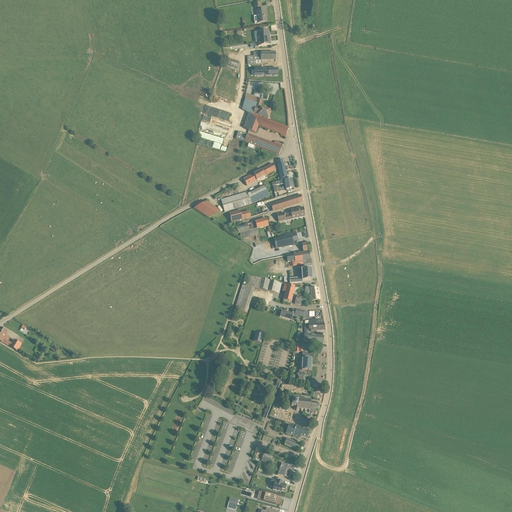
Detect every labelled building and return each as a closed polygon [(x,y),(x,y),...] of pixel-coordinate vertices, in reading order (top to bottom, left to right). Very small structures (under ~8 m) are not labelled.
[(260,5),(253,6),(253,11),(255,11),(256,13),(255,13),(255,19),(253,19),(254,26),(256,25),(256,26),(267,25),(266,19),(267,19),(266,12),(261,12),(260,5)] [(257,49),(270,47),(269,37),(268,38),(268,33),(257,34),(257,39),(255,39),(257,49)] [(246,59),(247,67),(261,67),(261,64),(275,64),(275,55),(253,55),(253,59),(246,59)] [(239,65),(224,60),(221,69),(236,74),(239,65)] [(261,71),(261,67),(247,67),(247,78),(254,79),(277,79),(277,71),(261,71)] [(252,99),(252,98),(245,96),(244,102),(241,112),(247,115),(248,115),(252,117),(253,117),(267,121),(270,113),(260,111),(262,102),(257,100),(256,100),(252,99)] [(280,137),(279,138),(285,140),(288,130),(252,117),(248,115),(242,130),(255,136),(258,129),(280,137)] [(235,141),(278,157),(282,147),(274,144),(273,147),(247,137),(246,137),(237,134),(235,141)] [(218,146),(198,140),(197,145),(216,151),(218,146)] [(283,166),(282,162),(276,164),(280,182),(286,180),(283,166)] [(272,166),(262,171),(243,182),(246,189),(256,183),(264,179),(275,173),(272,166)] [(283,187),(285,193),(293,191),(291,182),(280,183),(271,186),(272,189),(279,187),(283,187)] [(220,202),(224,215),(251,207),(269,198),(264,188),(247,197),(246,195),(220,202)] [(300,198),(265,208),(267,215),(302,205),(300,198)] [(276,217),(278,225),(304,219),(303,210),(290,213),(291,218),(284,219),(284,215),(276,217)] [(240,215),(240,213),(229,216),(231,225),(251,220),(249,213),(240,215)] [(259,242),(257,232),(268,229),(266,221),(235,230),(234,230),(236,229),(235,225),(228,227),(225,229),(226,232),(230,231),(234,239),(241,242),(254,239),(256,243),(259,242)] [(274,242),(273,243),(275,251),(293,248),(292,244),(297,243),(295,236),(273,241),(274,242)] [(309,245),(301,247),(302,254),(311,253),(309,245)] [(302,254),(286,258),(287,265),(289,264),(290,269),(292,268),(292,269),(310,266),(309,262),(310,262),(308,254),(302,254)] [(289,282),(289,286),(302,285),(302,284),(312,283),(311,271),(300,272),(301,281),(289,282)] [(254,291),(278,297),(281,286),(247,278),(245,288),(242,288),(234,311),(247,315),(254,291)] [(294,289),(283,287),(282,294),(285,295),(283,303),(291,305),(294,289)] [(319,302),(317,291),(305,289),(304,295),(307,296),(310,296),(311,304),(319,302)] [(305,300),(296,298),(294,307),(304,308),(305,300)] [(258,301),(256,308),(263,309),(264,302),(258,301)] [(304,314),(304,313),(295,312),(292,312),(291,316),(281,313),(279,320),(290,323),(292,319),(295,320),(295,318),(303,320),(303,321),(306,322),(308,314),(304,314)] [(319,313),(308,313),(308,319),(312,319),(312,321),(322,321),(322,318),(319,318),(319,313)] [(316,338),(312,338),(312,334),(325,333),(322,322),(308,322),(308,323),(304,323),(304,327),(303,327),(304,337),(303,337),(300,337),(300,333),(297,332),(296,342),(302,343),(302,344),(322,346),(323,339),(316,338)] [(0,343),(17,354),(21,347),(14,342),(11,346),(6,343),(7,340),(5,338),(7,335),(0,330),(0,343)] [(262,338),(255,335),(253,344),(260,346),(262,338)] [(305,378),(310,378),(311,357),(307,357),(307,356),(302,355),(301,373),(298,372),(298,382),(302,382),(303,379),(305,378)] [(281,384),(277,382),(274,391),(273,391),(272,392),(273,393),(271,399),(268,400),(268,402),(267,403),(268,405),(266,411),(264,411),(263,414),(264,415),(260,424),(264,425),(271,406),(273,406),(274,405),(274,404),(275,403),(274,401),(274,400),(281,384)] [(290,409),(290,410),(292,410),(293,412),(294,412),(295,413),(296,413),(296,412),(305,413),(305,415),(312,416),(314,416),(315,411),(316,411),(317,411),(318,410),(318,409),(317,407),(316,406),(316,405),(313,405),(313,406),(310,405),(310,403),(297,402),(297,401),(296,400),(295,401),(294,402),(294,403),(289,402),(289,406),(289,409),(290,409)] [(308,439),(309,434),(308,434),(309,432),(295,428),(294,428),(293,429),(292,429),(288,427),(285,435),(299,440),(300,438),(306,440),(307,438),(308,439)] [(283,441),(281,447),(296,453),(299,446),(286,441),(286,442),(283,441)] [(263,456),(261,464),(269,467),(272,459),(263,456)] [(281,465),(277,476),(287,480),(290,473),(292,469),(282,466),(282,465),(281,465)] [(250,475),(249,472),(242,472),(243,484),(251,484),(250,475)] [(271,482),(270,486),(273,487),(272,492),(280,494),(281,491),(284,492),(285,488),(281,486),(281,484),(277,483),(276,483),(271,482)] [(258,494),(256,502),(279,508),(281,501),(276,500),(274,498),(258,494)]
